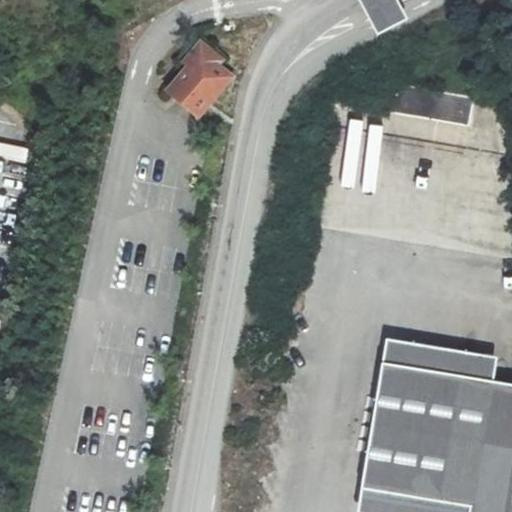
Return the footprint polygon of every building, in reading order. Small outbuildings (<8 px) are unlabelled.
[(407,21),(395,0),(355,0),(376,37),(407,21)] [(178,61),(185,66),(200,49),(219,66),(224,61),(198,38),(178,61)] [(232,78),(219,66),(200,49),(185,66),(166,89),(200,119),(232,78)] [(473,98),(397,84),(392,113),(469,126),(473,98)] [(387,340),(382,363),(494,383),(497,359),(387,340)] [(382,363),(362,489),(468,507),(467,511),(511,511),(511,386),(494,383),(382,363)] [(467,511),(468,507),(362,489),(358,511),(359,511),(467,511)]
